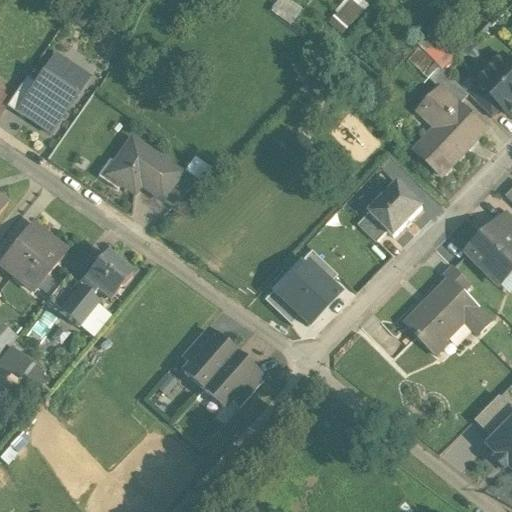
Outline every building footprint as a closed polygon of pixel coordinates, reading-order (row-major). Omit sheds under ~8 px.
[(352,3),(335,22),(346,33),(364,13),(352,3)] [(425,56),(445,70),(452,61),(432,47),(425,56)] [(497,59),(486,71),(486,79),(491,83),(482,92),(501,110),(510,118),(511,116),(511,67),(511,64),(505,59),(497,59)] [(17,113),(50,136),(87,82),(54,60),(36,86),(17,113)] [(468,97),(440,70),(430,82),(440,92),(441,91),(459,107),(468,97)] [(36,86),(26,80),(6,110),(16,116),(17,113),(36,86)] [(482,92),(478,88),(470,97),(469,96),(468,97),(492,120),(501,110),(482,92)] [(459,107),(441,91),(440,92),(422,111),(439,127),(414,152),(442,178),(485,133),(459,107)] [(0,99),(0,115),(9,102),(1,97),(0,99)] [(178,177),(131,144),(114,168),(112,171),(124,180),(119,187),(121,187),(133,196),(138,188),(161,204),(179,178),(178,177)] [(210,172),(195,161),(186,176),(197,184),(210,172)] [(114,168),(109,164),(98,179),(117,193),(121,187),(119,187),(124,180),(112,171),(114,168)] [(181,173),(178,177),(179,178),(161,204),(171,210),(197,184),(186,176),(181,173)] [(398,186),(369,215),(394,238),(423,209),(398,186)] [(511,224),(507,219),(497,229),(511,243),(511,224)] [(31,226),(0,264),(0,267),(33,295),(56,266),(66,254),(31,226)] [(511,243),(497,229),(485,239),(485,238),(469,254),(501,288),(511,277),(511,243)] [(329,287),(337,278),(311,253),(303,262),(308,267),(329,287)] [(106,255),(83,282),(84,282),(79,289),(91,299),(97,293),(109,303),(131,276),(106,255)] [(308,267),(292,283),(323,312),(338,296),(329,287),(308,267)] [(471,287),(454,270),(445,279),(449,283),(450,282),(463,295),(471,287)] [(66,278),(46,303),(60,315),(80,291),(78,289),(78,288),(66,278)] [(80,291),(60,315),(78,330),(97,306),(91,300),(97,293),(91,299),(79,289),(84,282),(83,282),(78,288),(78,289),(80,291)] [(449,283),(406,325),(418,336),(417,337),(431,352),(443,340),(447,343),(465,325),(477,337),(491,323),(463,295),(450,282),(449,283)] [(308,328),(323,312),(292,283),(277,298),(298,319),(308,328)] [(290,327),(298,319),(277,298),(272,294),(264,302),(290,327)] [(0,325),(3,322),(0,319),(0,359),(10,367),(22,350),(0,334),(0,325)] [(205,332),(181,359),(190,367),(214,340),(205,332)] [(190,367),(183,374),(203,392),(234,357),(214,339),(214,340),(190,367)] [(254,374),(234,357),(203,392),(223,410),(230,402),(253,375),(254,374)] [(253,375),(230,402),(239,410),(263,383),(253,375)] [(511,411),(499,398),(474,423),(494,443),(511,424),(511,411)] [(511,424),(494,443),(489,448),(499,459),(496,462),(505,471),(508,468),(511,471),(511,424)]
